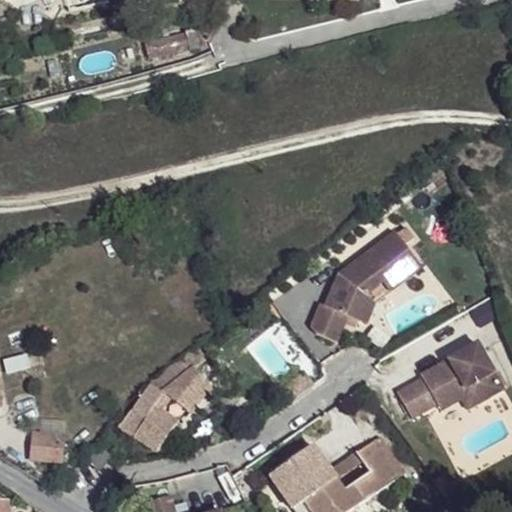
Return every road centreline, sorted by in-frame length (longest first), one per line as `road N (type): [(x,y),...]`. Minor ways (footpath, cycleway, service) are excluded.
road 1 (unknown): [(61,506),(230,457),(368,369)]
road 2 (residential): [(0,119),(199,66)]
